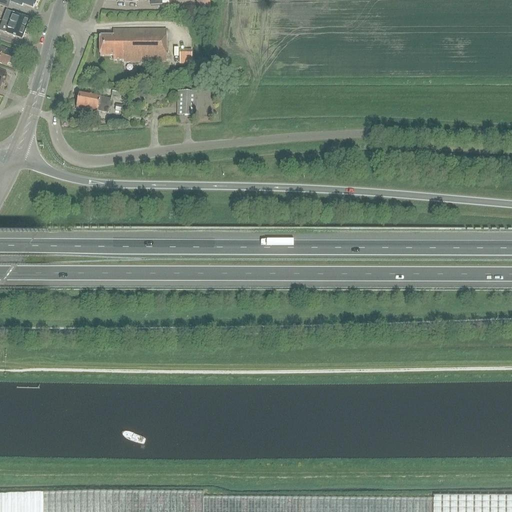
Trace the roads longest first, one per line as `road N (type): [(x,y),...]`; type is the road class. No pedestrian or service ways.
road 1 (unclassified): [(511,135),(372,130),(83,162),(60,147),(54,122),(86,32)]
road 2 (motorway): [(0,331),(511,324)]
road 3 (motorway): [(0,271),(511,277)]
road 4 (motorway): [(511,245),(0,241)]
road 5 (motorway): [(511,206),(367,192),(94,184),(14,159)]
road 6 (tertiary): [(14,159),(56,20)]
